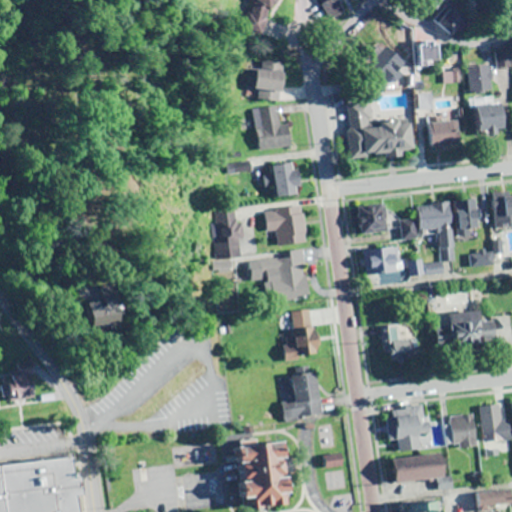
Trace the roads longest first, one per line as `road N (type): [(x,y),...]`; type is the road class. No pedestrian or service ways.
road 1 (residential): [(376,0),(313,73),(377,511)]
road 2 (residential): [(98,511),(85,419),(0,291)]
road 3 (residential): [(330,189),(511,166)]
road 4 (residential): [(360,395),(511,377)]
road 5 (residential): [(511,33),(450,40),(386,0)]
